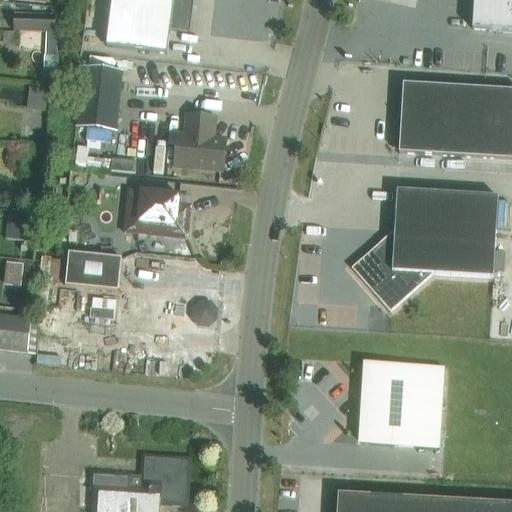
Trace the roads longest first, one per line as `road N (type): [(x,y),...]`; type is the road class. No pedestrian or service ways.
road 1 (unclassified): [(248,412),(265,165),(315,0)]
road 2 (unclassified): [(248,412),(0,389)]
